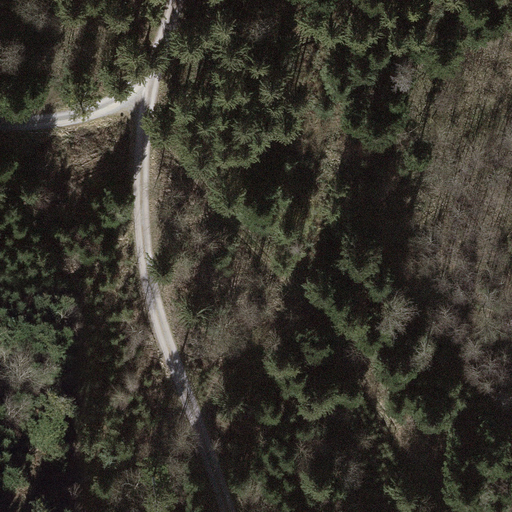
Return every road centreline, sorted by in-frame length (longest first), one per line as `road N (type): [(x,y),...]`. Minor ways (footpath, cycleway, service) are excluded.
road 1 (track): [(147,86),(138,202),(156,299),(227,511)]
road 2 (track): [(0,125),(147,86)]
